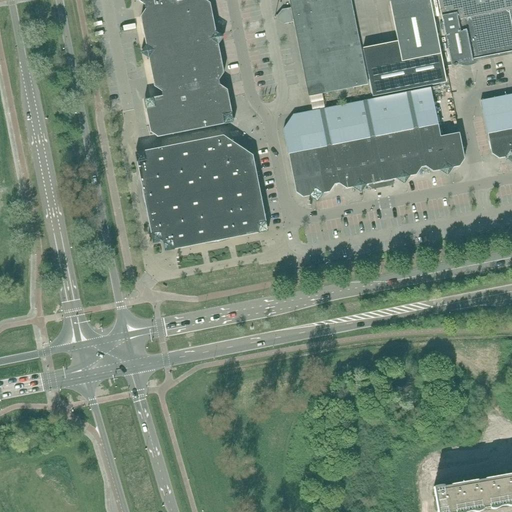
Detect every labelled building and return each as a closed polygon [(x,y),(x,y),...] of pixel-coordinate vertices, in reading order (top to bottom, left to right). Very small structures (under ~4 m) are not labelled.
[(136,0),(137,1),(144,6),(145,10),(140,18),(142,25),(211,11),(210,4),(204,0),(136,0)] [(368,85),(351,0),(289,0),(291,8),(309,97),(353,87),(353,88),(368,85)] [(401,62),(438,55),(441,55),(429,0),(389,0),(390,1),(390,3),(401,62)] [(511,0),(437,0),(451,66),(473,62),(472,60),(511,51),(511,0)] [(215,32),(211,11),(142,25),(146,45),(140,54),(149,59),(154,87),(161,91),(187,86),(185,74),(222,66),(218,46),(224,37),(215,32)] [(232,113),(227,90),(220,85),(219,81),(224,73),(222,66),(185,74),(187,86),(161,91),(162,93),(163,96),(153,98),(144,100),(146,110),(150,133),(158,138),(224,125),(234,123),(232,113)] [(459,134),(440,137),(430,88),(311,111),(324,178),(334,186),(339,185),(346,190),(366,186),(370,188),(371,190),(393,186),(393,184),(396,180),(416,176),(421,168),(425,167),(433,173),(459,167),(464,160),(459,134)] [(511,102),(510,95),(480,101),(491,155),(498,160),(511,156),(511,102)] [(334,186),(324,178),(311,111),(293,115),(283,130),(296,193),(303,198),(329,193),(334,186)] [(227,139),(223,136),(145,151),(137,163),(141,185),(141,189),(141,193),(142,198),(143,202),(144,206),(146,210),(151,234),(174,250),(205,244),(209,244),(213,244),(218,243),(222,242),(226,241),(230,239),(258,234),(266,222),(253,156),(248,153),(249,153),(243,149),(233,143),(233,142),(228,138),(227,139)] [(511,477),(435,491),(438,511),(446,511),(511,500),(511,477)]
